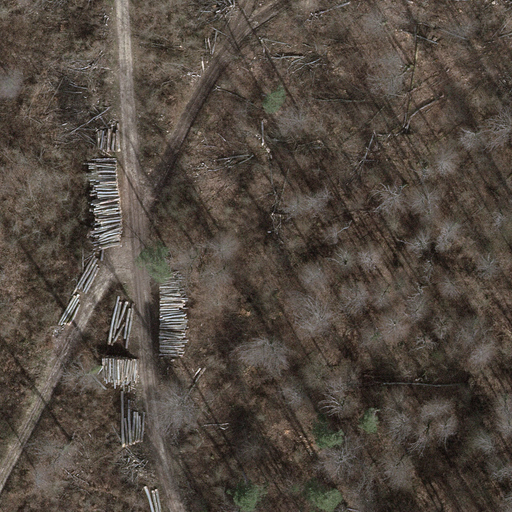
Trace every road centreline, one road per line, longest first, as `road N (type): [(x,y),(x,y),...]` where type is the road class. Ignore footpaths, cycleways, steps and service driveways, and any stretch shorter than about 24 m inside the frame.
road 1 (track): [(122,0),(153,411),(188,511)]
road 2 (track): [(0,483),(133,218)]
road 3 (track): [(280,0),(238,30),(133,218)]
